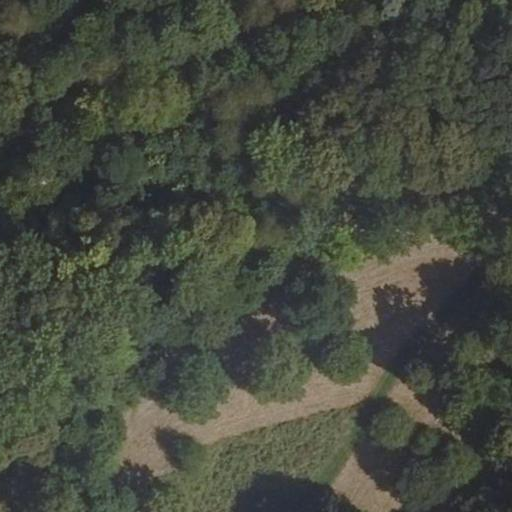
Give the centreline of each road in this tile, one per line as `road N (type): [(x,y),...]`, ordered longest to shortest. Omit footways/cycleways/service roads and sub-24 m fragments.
road 1 (track): [(0,289),(105,229),(300,163),(459,129),(511,99)]
road 2 (track): [(245,0),(109,36),(31,85),(0,147)]
